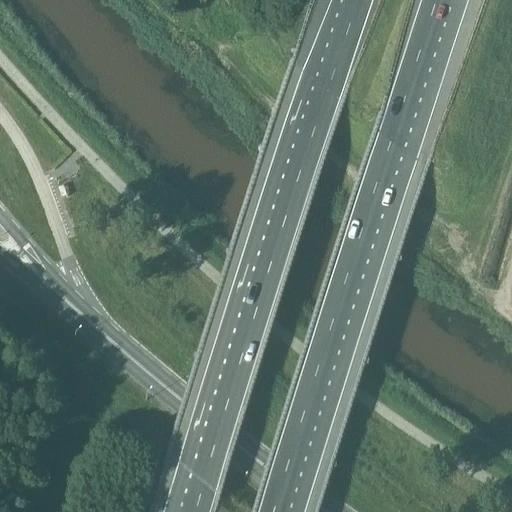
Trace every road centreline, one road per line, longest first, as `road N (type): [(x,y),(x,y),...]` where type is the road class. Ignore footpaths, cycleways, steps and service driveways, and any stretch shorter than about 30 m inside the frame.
road 1 (motorway): [(357,0),(193,511)]
road 2 (motorway): [(275,511),(435,0)]
road 3 (primary): [(37,274),(167,390),(326,511)]
